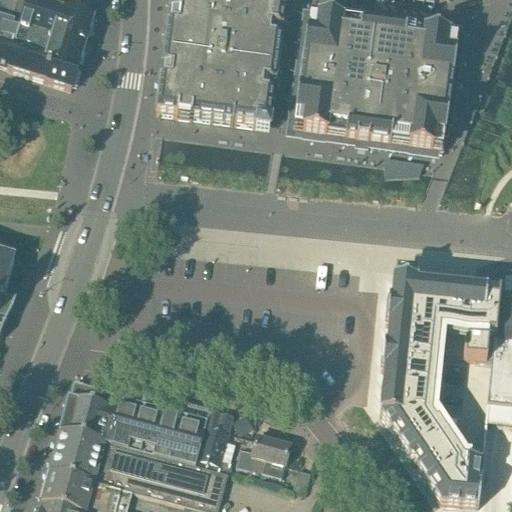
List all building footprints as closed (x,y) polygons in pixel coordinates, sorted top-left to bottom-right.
[(0,0),(0,70),(43,84),(43,86),(71,94),(92,25),(88,24),(90,0),(0,0)] [(162,71),(156,118),(176,120),(175,121),(191,123),(231,128),(231,129),(232,129),(233,128),(256,131),(256,127),(267,129),(284,2),(271,0),(172,0),(164,60),(170,61),(169,72),(162,71)] [(375,0),(434,8),(434,5),(436,4),(437,5),(452,0),(375,0)] [(308,22),(292,136),(356,145),(355,146),(368,148),(368,147),(442,157),(458,42),(308,22)] [(0,338),(0,337),(1,335),(2,334),(3,332),(6,327),(10,319),(11,317),(12,315),(12,314),(13,312),(15,307),(9,305),(2,303),(2,302),(13,266),(9,265),(10,260),(9,259),(6,258),(4,256),(2,255),(0,254),(0,253),(0,338)] [(384,376),(380,421),(381,421),(441,509),(460,511),(465,465),(463,465),(437,427),(435,429),(431,423),(438,363),(491,369),(492,362),(498,299),(416,291),(417,287),(394,285),(391,307),(388,307),(386,330),(389,331),(387,353),(383,353),(381,376),(384,376)] [(511,300),(498,299),(492,362),(511,363),(511,300)] [(71,398),(61,436),(165,464),(179,411),(168,408),(170,405),(116,390),(113,398),(76,388),(73,399),(71,398)] [(179,411),(165,464),(227,480),(230,469),(221,466),(233,422),(227,420),(180,407),(179,411)] [(51,476),(50,477),(75,483),(132,498),(133,497),(184,511),(188,511),(218,511),(227,480),(165,464),(61,436),(51,476)] [(257,441),(252,458),(241,454),(236,472),(281,483),(284,471),(285,472),(291,451),(257,441)] [(309,478),(298,475),(292,497),(304,500),(309,478)] [(50,477),(43,506),(65,511),(128,511),(132,498),(75,483),(50,477)]
